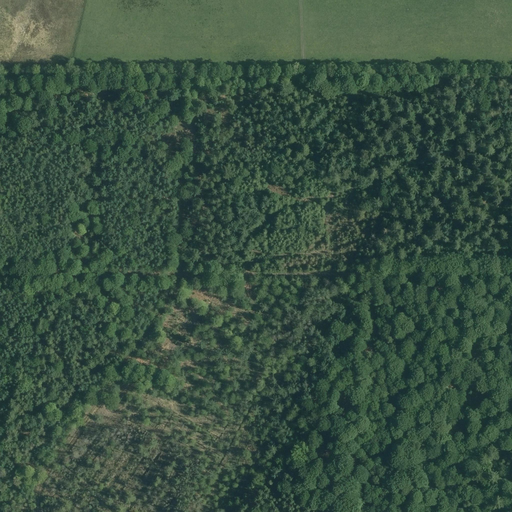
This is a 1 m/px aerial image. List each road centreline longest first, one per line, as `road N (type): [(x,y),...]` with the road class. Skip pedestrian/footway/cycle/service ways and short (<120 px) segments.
road 1 (track): [(511,269),(0,274)]
road 2 (track): [(0,79),(511,76)]
road 3 (track): [(42,511),(52,464),(186,274)]
road 4 (track): [(181,78),(184,274)]
